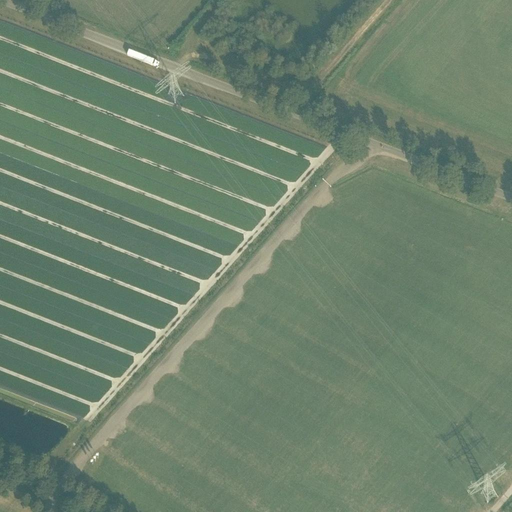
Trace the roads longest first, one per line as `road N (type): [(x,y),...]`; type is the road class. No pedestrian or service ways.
road 1 (unclassified): [(511,200),(0,0)]
road 2 (track): [(57,511),(51,507),(123,416),(369,144)]
